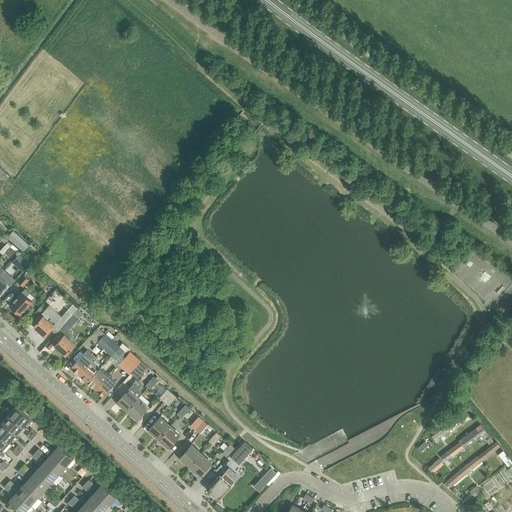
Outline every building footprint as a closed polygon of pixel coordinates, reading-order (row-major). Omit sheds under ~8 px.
[(4,252),(5,252),(12,245),(3,236),(0,239),(6,244),(0,249),(0,251),(2,254),(4,252)] [(19,236),(13,242),(22,249),(27,243),(19,236)] [(5,252),(10,257),(17,249),(12,245),(5,252)] [(30,263),(19,253),(12,262),(23,272),(30,263)] [(31,267),(26,272),(30,275),(35,270),(31,267)] [(4,270),(0,275),(0,291),(8,283),(12,286),(16,281),(4,270)] [(18,282),(22,286),(28,280),(24,276),(18,282)] [(19,313),(20,314),(32,301),(27,297),(30,293),(25,288),(10,305),(14,309),(14,311),(17,314),(19,313)] [(83,314),(78,309),(73,315),(67,309),(66,311),(62,316),(49,305),(48,307),(41,315),(43,316),(33,327),(44,336),(50,329),(56,334),(64,324),(70,329),(83,314)] [(97,341),(96,342),(103,348),(112,338),(105,332),(104,333),(98,328),(91,335),(97,341)] [(66,355),(76,344),(70,339),(73,335),(68,331),(55,346),(66,355)] [(120,346),(112,338),(103,348),(111,355),(120,346)] [(118,362),(119,363),(130,350),(126,354),(121,349),(111,361),(115,365),(118,362)] [(71,368),(79,375),(92,361),(91,361),(95,356),(88,350),(84,354),(71,368)] [(139,363),(141,360),(130,350),(119,363),(131,373),(139,364),(139,363)] [(92,361),(79,375),(87,382),(100,368),(92,361)] [(142,361),(131,373),(137,378),(148,367),(142,361)] [(87,382),(95,390),(108,375),(100,368),(87,382)] [(103,397),(116,383),(108,375),(95,390),(103,397)] [(158,375),(156,378),(158,380),(155,383),(157,384),(159,382),(162,384),(156,391),(161,396),(159,397),(164,401),(172,392),(167,388),(164,386),(167,383),(158,375)] [(154,377),(150,381),(154,385),(155,383),(158,380),(156,378),(154,377)] [(150,389),(154,385),(150,381),(146,386),(150,389)] [(122,408),(123,407),(127,410),(138,398),(142,393),(132,384),(119,399),(115,402),(122,408)] [(176,396),(172,392),(164,401),(168,405),(176,396)] [(148,406),(138,398),(127,410),(132,414),(130,415),(137,421),(140,417),(139,417),(148,406)] [(185,405),(181,409),(185,413),(190,408),(185,405)] [(23,427),(30,419),(16,406),(9,414),(23,427)] [(178,413),(182,417),(190,408),(185,413),(181,409),(178,413)] [(445,437),(449,434),(448,432),(470,418),(466,412),(431,435),(436,443),(441,440),(439,437),(444,435),(445,437)] [(9,414),(2,422),(13,432),(16,435),(23,427),(9,414)] [(191,425),(195,429),(203,420),(198,416),(191,425)] [(159,438),(164,432),(170,426),(160,417),(151,427),(150,426),(147,430),(154,436),(155,435),(159,438)] [(195,429),(199,433),(207,424),(203,420),(195,429)] [(16,435),(13,432),(2,422),(0,424),(0,434),(9,443),(16,435)] [(458,440),(459,442),(440,455),(447,464),(450,462),(448,459),(480,435),(483,439),(489,435),(480,424),(458,440)] [(180,435),(170,426),(164,432),(159,438),(163,442),(161,443),(169,449),(172,446),(171,445),(180,435)] [(213,445),(221,436),(217,432),(209,441),(213,445)] [(0,434),(0,448),(2,450),(9,443),(0,434)] [(446,480),(451,487),(500,446),(496,441),(494,442),(491,438),(483,444),(487,448),(446,480)] [(239,463),(253,448),(244,440),(230,455),(239,463)] [(222,453),(227,457),(235,448),(230,444),(222,453)] [(59,445),(52,453),(66,465),(73,457),(59,445)] [(186,463),(190,466),(201,454),(191,445),(182,455),(181,454),(178,458),(185,464),(186,463)] [(507,465),(511,461),(505,449),(500,452),(507,465)] [(59,473),(66,465),(52,453),(45,461),(59,473)] [(203,474),(203,473),(212,462),(201,454),(190,466),(194,470),(193,471),(200,477),(203,474)] [(427,468),(432,474),(444,464),(439,458),(427,468)] [(45,461),(38,469),(52,481),(59,473),(45,461)] [(271,467),(253,486),(259,491),(267,483),(269,485),(281,473),(278,470),(276,472),(271,467)] [(45,489),(52,481),(38,469),(31,477),(45,489)] [(220,475),(207,489),(219,500),(235,481),(225,472),(221,476),(220,475)] [(31,477),(24,484),(38,497),(45,489),(31,477)] [(24,484),(17,492),(31,505),(38,497),(24,484)] [(117,496),(102,484),(95,492),(109,505),(117,496)] [(474,497),(481,491),(476,485),(469,491),(474,497)] [(22,511),(23,511),(31,505),(17,492),(10,500),(22,511)] [(101,511),(102,511),(109,505),(95,492),(88,500),(101,511)] [(85,511),(101,511),(88,500),(81,508),(85,511)]
